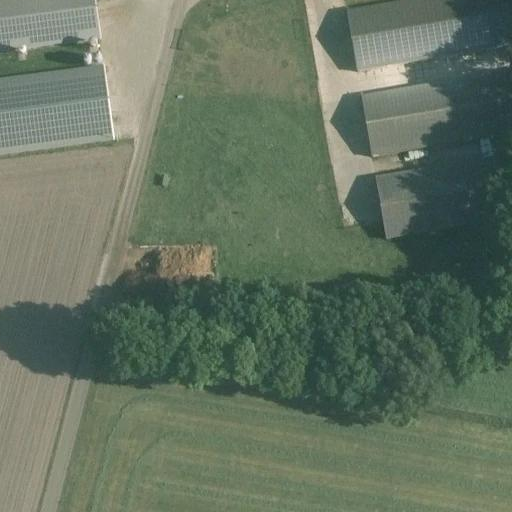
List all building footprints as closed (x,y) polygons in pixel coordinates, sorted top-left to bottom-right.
[(95,0),(0,0),(0,55),(102,42),(95,0)] [(511,6),(511,0),(442,0),(348,17),(357,68),(511,41),(511,6)] [(105,68),(0,81),(0,158),(115,143),(105,68)] [(511,74),(361,101),(369,153),(511,128),(511,74)] [(377,186),(387,239),(505,216),(495,163),(377,186)]
